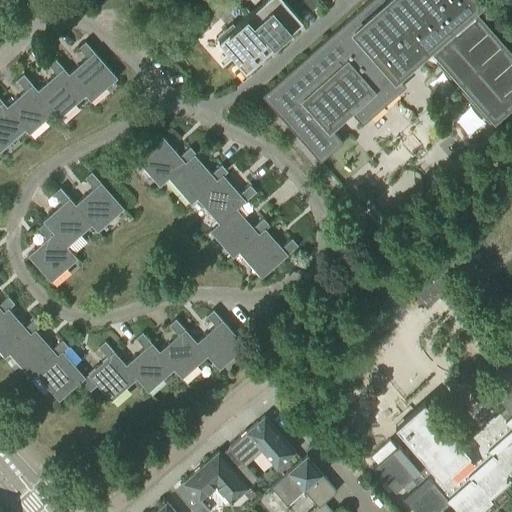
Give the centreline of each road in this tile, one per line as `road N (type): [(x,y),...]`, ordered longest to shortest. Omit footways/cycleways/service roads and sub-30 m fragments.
road 1 (residential): [(166,94),(118,132),(54,163),(23,198),(15,259),(51,306),(98,318),(169,298),(256,296),(287,287),(311,267),(321,221),(303,185),(273,155),(200,116)]
road 2 (residential): [(112,511),(260,382)]
road 3 (residential): [(350,0),(254,85),(200,116)]
road 4 (residential): [(369,511),(260,382)]
road 5 (residential): [(166,94),(104,36),(56,8)]
